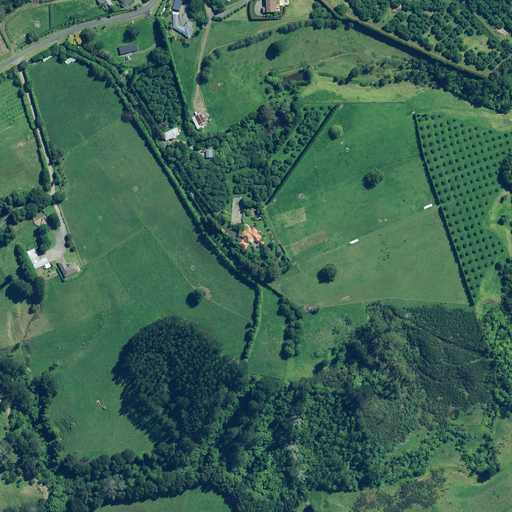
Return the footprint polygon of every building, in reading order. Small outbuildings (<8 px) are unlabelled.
[(277,12),(276,0),(266,0),(267,7),(263,7),(264,13),(277,12)] [(179,24),(178,15),(173,15),(174,28),(184,33),(184,34),(186,35),(186,36),(189,37),(190,35),(191,35),(193,31),(190,30),(194,24),(188,21),(185,26),(179,24)] [(131,46),(131,44),(119,47),(121,53),(138,49),(137,44),(131,46)] [(202,112),(191,118),(192,121),(194,121),(198,129),(202,127),(201,124),(207,121),(202,112)] [(181,131),(179,127),(178,128),(177,127),(163,133),(166,140),(171,138),(173,140),(174,139),(172,137),(180,134),(179,132),(181,131)] [(265,241),(264,241),(263,239),(265,237),(260,233),(261,232),(257,227),(256,228),(255,227),(252,229),(249,227),(246,226),(244,229),(245,229),(243,232),(244,233),(242,236),(246,239),(245,240),(243,239),(239,243),(246,249),(249,244),(247,242),(249,240),(252,243),(255,240),(259,243),(260,242),(261,242),(261,245),(265,245),(265,241)] [(40,260),(34,248),(27,252),(36,269),(45,265),(47,268),(51,266),(47,257),(40,260)] [(80,270),(75,261),(71,263),(70,263),(67,265),(64,259),(58,262),(66,277),(80,270)]
